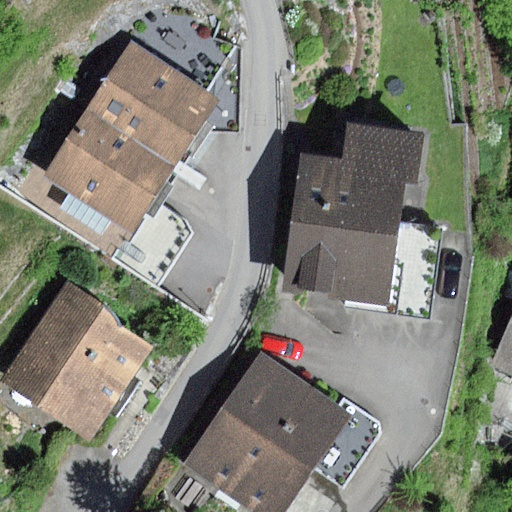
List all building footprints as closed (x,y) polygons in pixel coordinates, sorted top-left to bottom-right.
[(229,106),(135,45),(91,111),(185,174),(229,106)] [(185,174),(91,111),(47,176),(140,239),(185,174)] [(346,161),(308,156),(290,297),(352,305),(351,310),(433,321),(445,230),(413,225),(417,192),(430,193),(438,136),(351,125),(346,161)] [(114,310),(72,285),(5,384),(99,449),(161,352),(129,331),(124,321),(114,310)] [(511,339),(498,372),(511,378),(511,339)] [(339,403),(265,352),(185,469),(247,511),(298,511),(324,476),(346,492),(385,435),(383,424),(343,397),(339,403)]
